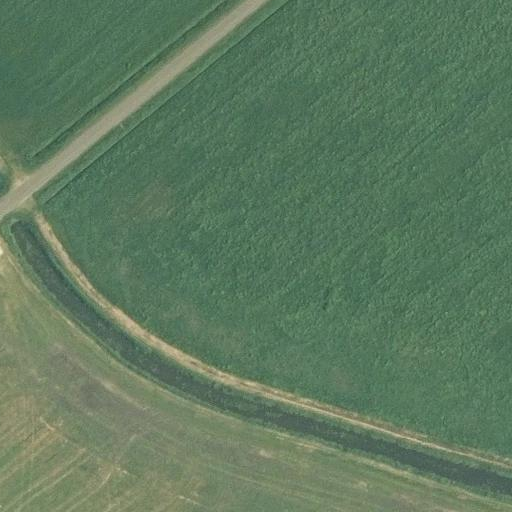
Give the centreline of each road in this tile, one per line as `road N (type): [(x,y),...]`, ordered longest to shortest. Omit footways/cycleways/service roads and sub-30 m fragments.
road 1 (track): [(494,511),(214,423),(124,383),(51,319),(0,242)]
road 2 (unclassified): [(0,209),(255,0)]
